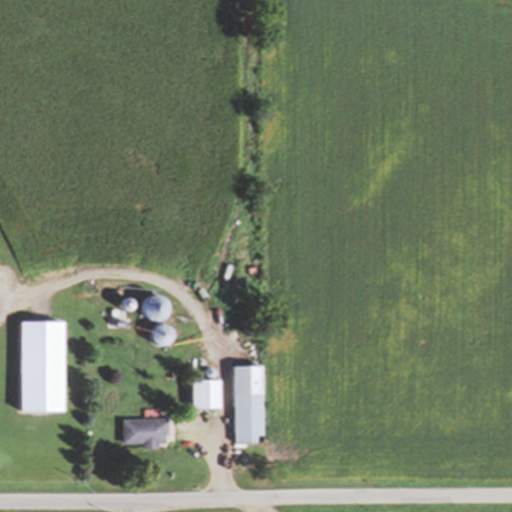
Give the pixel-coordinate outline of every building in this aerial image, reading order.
[(153,340),(151,337),(150,334),(150,331),(152,328),(154,325),(157,324),(161,323),(164,324),(166,326),(168,328),(170,331),(170,334),(169,337),(167,340),(165,342),(162,343),(159,343),(155,342),(153,340)] [(204,374),(203,373),(203,371),(203,370),(204,368),(205,367),(206,366),(208,366),(209,366),(210,367),(211,368),(212,369),(212,371),(212,372),(211,374),(210,374),(208,375),(207,375),(206,375),(204,374)] [(232,366),(232,438),(261,438),(261,366),(232,366)] [(216,379),(190,380),(190,406),(217,405),(216,379)] [(120,417),(165,417),(165,432),(163,432),(163,441),(155,441),(155,446),(142,446),(142,441),(120,442),(120,417)]
